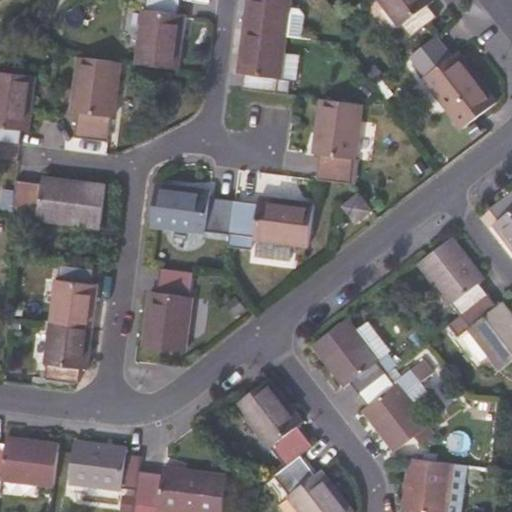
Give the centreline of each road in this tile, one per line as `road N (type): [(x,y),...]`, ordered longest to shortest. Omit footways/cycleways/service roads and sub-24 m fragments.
road 1 (residential): [(107,410),(137,175)]
road 2 (residential): [(441,189),(261,331)]
road 3 (residential): [(385,511),(388,490),(261,331)]
road 4 (residential): [(137,175),(213,133),(230,0)]
road 5 (residential): [(261,331),(162,406),(107,410)]
